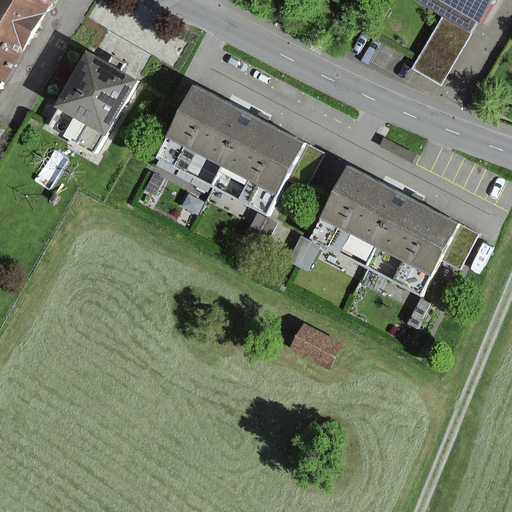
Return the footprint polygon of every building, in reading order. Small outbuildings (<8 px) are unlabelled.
[(0,0),(0,89),(2,90),(53,0),(0,0)] [(482,24),(495,0),(414,0),(444,17),(413,69),(442,86),(479,22),(482,24)] [(98,154),(139,81),(89,53),(47,126),(98,154)] [(307,190),(326,154),(194,87),(157,158),(270,216),(288,181),(307,190)] [(461,271),(480,234),(348,167),(311,239),(424,296),(442,261),(461,271)] [(157,194),(165,179),(155,173),(147,188),(157,194)] [(197,214),(203,202),(193,197),(187,209),(197,214)] [(278,224),(258,214),(244,240),(264,250),(278,224)] [(322,247),(302,236),(289,262),(308,273),(322,247)] [(431,305),(421,299),(408,325),(419,330),(431,305)] [(330,372),(345,345),(304,324),(290,351),(330,372)]
